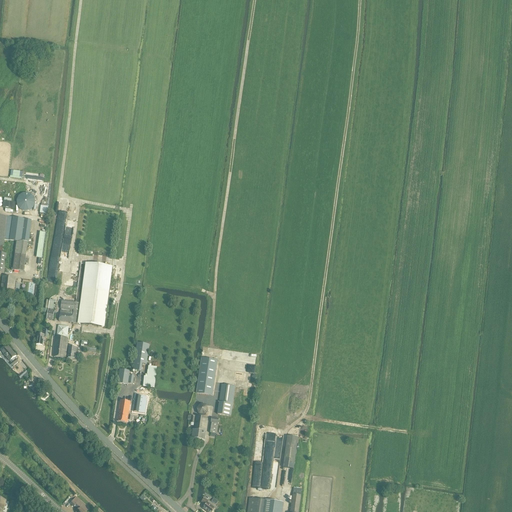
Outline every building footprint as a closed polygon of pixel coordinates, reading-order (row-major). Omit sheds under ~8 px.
[(0,216),(0,272),(4,273),(6,254),(3,254),(4,244),(5,240),(10,241),(10,240),(13,218),(8,217),(0,216)] [(10,240),(10,241),(16,242),(12,271),(24,272),(29,239),(31,220),(24,219),(13,218),(10,240)] [(82,306),(79,324),(104,327),(106,312),(108,297),(109,292),(112,267),(87,264),(84,289),(82,306)] [(13,294),(15,279),(15,278),(3,277),(1,293),(13,294)] [(47,300),(46,308),(48,309),(47,320),(53,321),(56,303),(49,302),(50,301),(47,300)] [(78,324),(79,316),(80,306),(80,304),(74,303),(62,301),(59,321),(78,324)] [(67,337),(69,327),(58,326),(57,336),(67,337)] [(66,359),(68,339),(56,338),(54,357),(66,359)] [(137,343),(133,371),(141,372),(142,364),(146,365),(148,353),(149,345),(145,344),(137,343)] [(9,347),(2,352),(11,364),(13,367),(18,362),(16,360),(14,358),(16,356),(13,352),(13,353),(11,351),(12,350),(9,347)] [(81,356),(82,351),(81,351),(81,349),(77,348),(69,347),(67,359),(75,360),(76,356),(81,356)] [(212,396),(217,360),(202,358),(196,394),(212,396)] [(144,377),(143,382),(144,382),(144,385),(143,387),(155,388),(155,383),(156,376),(156,374),(157,367),(149,367),(147,377),(144,377)] [(133,384),(134,375),(129,375),(130,371),(120,370),(118,383),(128,385),(128,384),(133,384)] [(222,385),(217,415),(231,417),(235,387),(222,385)] [(144,411),(146,397),(136,396),(132,415),(138,416),(139,410),(144,411)] [(133,421),(133,416),(128,416),(131,403),(120,401),(117,422),(127,424),(128,420),(133,421)] [(204,416),(208,411),(206,406),(200,405),(197,409),(199,415),(204,416)] [(206,430),(208,419),(188,416),(188,420),(191,420),(191,423),(194,424),(194,428),(206,430)] [(204,441),(206,430),(194,428),(192,439),(204,441)] [(294,470),(294,465),(298,439),(287,437),(284,463),(284,468),(294,470)] [(293,495),(290,511),(298,511),(301,496),(302,490),(294,489),(293,495)] [(85,511),(89,508),(79,500),(76,497),(71,504),(74,507),(75,506),(80,509),(77,511),(85,511)] [(250,499),(247,511),(281,511),(283,503),(250,499)] [(208,503),(207,503),(203,500),(202,501),(206,505),(205,506),(203,509),(206,511),(212,511),(215,509),(208,503)]
